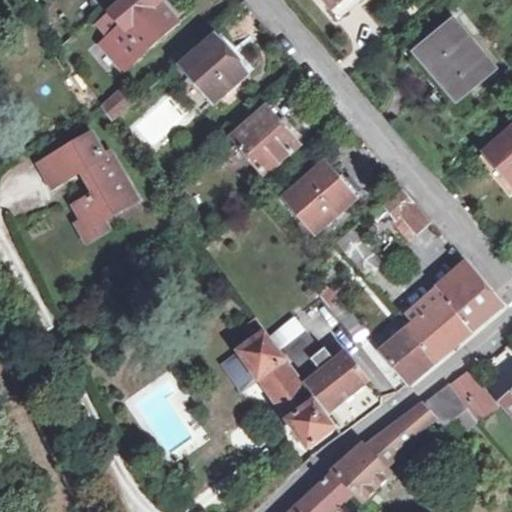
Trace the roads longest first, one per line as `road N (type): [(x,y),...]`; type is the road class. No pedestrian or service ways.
road 1 (residential): [(262,0),(511,286)]
road 2 (residential): [(511,309),(324,460),(272,511)]
